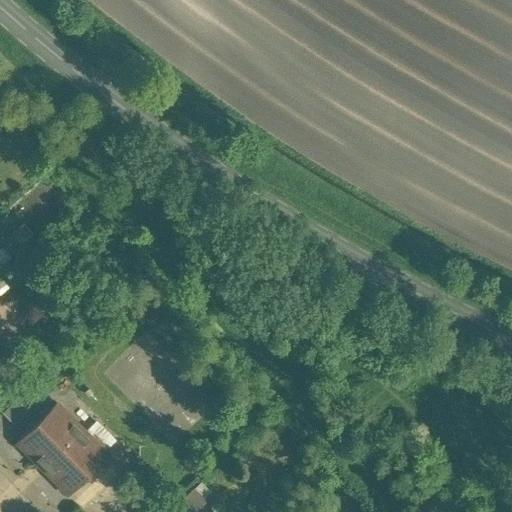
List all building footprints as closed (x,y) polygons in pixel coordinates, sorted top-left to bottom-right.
[(1,249),(0,249),(0,253),(1,254),(6,261),(22,247),(12,235),(2,243),(4,246),(1,249)] [(72,317),(55,321),(59,334),(76,329),(72,317)] [(8,408),(2,414),(13,425),(27,411),(16,400),(8,408)] [(109,453),(57,401),(17,440),(69,493),(109,453)] [(293,430),(277,444),(288,457),(304,442),(293,430)] [(200,482),(176,506),(181,511),(196,511),(207,502),(204,499),(210,493),(200,482)]
